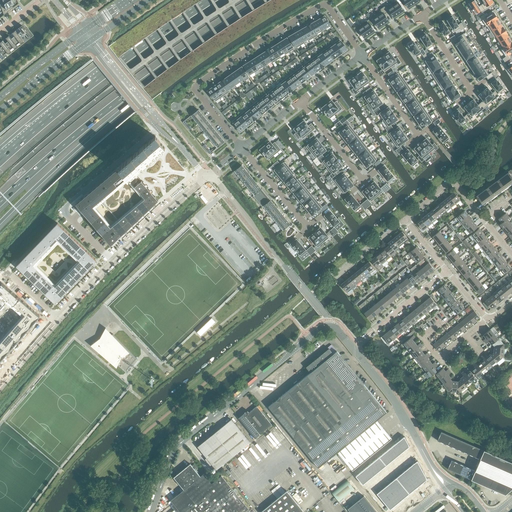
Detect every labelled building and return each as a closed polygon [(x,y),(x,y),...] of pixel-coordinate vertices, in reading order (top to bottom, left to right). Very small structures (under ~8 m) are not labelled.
[(172,0),(159,8),(122,33),(104,46),(85,60),(59,80),(30,104),(0,128),(0,131),(31,105),(60,82),(87,61),(104,48),(105,48),(106,48),(114,59),(123,70),(124,71),(122,72),(106,85),(81,105),(48,131),(14,160),(16,162),(18,164),(55,133),(84,110),(110,89),(127,76),(144,94),(145,96),(144,97),(128,110),(104,130),(76,155),(41,189),(42,190),(78,157),(106,132),(131,111),(163,91),(204,60),(238,37),(276,13),(299,0),(172,0)] [(15,4),(13,0),(10,0),(1,6),(4,15),(12,8),(11,7),(15,4)] [(396,0),(395,0),(391,3),(399,14),(404,11),(396,0)] [(469,3),(469,4),(473,9),(472,9),(473,10),(472,10),(474,14),(475,13),(481,10),(482,12),(483,12),(485,10),(482,5),(479,7),(474,0),(472,2),(472,1),(471,1),(470,2),(469,3)] [(482,0),(484,3),(482,5),(485,10),(494,4),(491,0),(482,0)] [(386,5),(383,7),(387,13),(389,11),(394,18),(399,14),(391,3),(386,6),(386,5)] [(381,10),(376,13),(384,24),(389,21),(384,14),(387,13),(383,7),(380,9),(381,10)] [(376,13),(371,17),(378,28),(384,24),(376,13)] [(486,18),(482,20),(483,20),(486,26),(498,19),(494,13),(486,18)] [(325,16),(320,19),(326,28),(330,25),(328,22),(329,22),(327,19),(325,16)] [(449,17),(447,19),(447,20),(455,32),(460,28),(461,30),(464,28),(461,23),(458,25),(457,24),(457,23),(455,20),(454,20),(452,17),(450,18),(449,17)] [(326,28),(320,19),(316,21),(321,31),(326,28)] [(367,20),(361,23),(369,34),(374,31),(371,26),(373,24),(369,19),(367,21),(367,20)] [(498,19),(486,26),(487,26),(487,27),(490,31),(501,25),(498,20),(497,19),(498,19)] [(321,31),(316,21),(311,24),(317,33),(321,31)] [(441,24),(438,26),(440,29),(442,33),(442,32),(445,36),(451,33),(444,22),(444,23),(443,22),(440,24),(441,24)] [(356,26),(353,28),(357,33),(359,31),(364,38),(369,34),(361,23),(357,27),(356,26)] [(317,33),(311,24),(307,26),(312,36),(317,33)] [(21,31),(18,33),(23,40),(26,37),(27,39),(30,36),(22,25),(19,28),(21,31)] [(501,25),(490,31),(494,37),(505,30),(503,27),(501,25)] [(312,36),(307,26),(302,29),(308,38),(312,36)] [(308,38),(302,29),(298,32),(303,41),(308,38)] [(15,36),(12,38),(17,45),(20,42),(21,44),(24,41),(23,40),(18,33),(16,30),(12,33),(15,36)] [(505,30),(494,37),(496,36),(500,42),(498,43),(508,36),(507,34),(505,30)] [(303,41),(298,32),(295,33),(293,34),(299,44),(303,41)] [(299,44),(293,34),(292,35),(291,35),(289,36),(290,36),(289,37),(294,46),(299,44)] [(423,35),(420,37),(421,38),(420,38),(428,49),(433,46),(430,41),(430,40),(428,37),(426,34),(423,36),(423,35)] [(456,38),(453,40),(454,42),(456,45),(467,38),(464,34),(458,37),(456,38)] [(8,41),(5,43),(10,50),(13,47),(15,49),(18,46),(17,45),(12,38),(9,35),(6,38),(8,41)] [(508,36),(498,43),(501,49),(511,42),(511,41),(511,42),(508,36)] [(294,49),(287,38),(282,41),(290,52),(294,49)] [(467,38),(456,45),(457,46),(459,49),(468,43),(468,44),(469,43),(467,38)] [(343,44),(339,39),(335,42),(343,52),(347,49),(345,46),(343,43),(343,44)] [(0,43),(2,46),(0,47),(0,49),(4,55),(7,52),(9,54),(12,51),(10,50),(5,43),(3,40),(0,42),(0,43)] [(290,52),(282,41),(278,44),(284,53),(285,55),(290,52)] [(343,52),(335,42),(330,45),(338,56),(343,52)] [(411,43),(408,44),(409,45),(411,48),(410,49),(412,52),(413,52),(413,53),(416,57),(421,53),(423,55),(426,53),(424,51),(422,48),(419,50),(416,45),(414,42),(412,44),(411,43)] [(511,42),(501,49),(505,55),(507,54),(510,52),(511,50),(511,42)] [(468,43),(459,49),(462,54),(471,48),(471,47),(470,47),(468,44),(468,43)] [(284,53),(278,44),(274,46),(280,55),(284,53)] [(338,56),(330,45),(326,48),(334,59),(338,56)] [(280,55),(274,46),(270,49),(277,60),(281,57),(280,55)] [(471,48),(462,54),(464,58),(467,57),(469,55),(471,54),(473,52),(475,51),(472,47),(471,47),(471,48)] [(334,59),(326,48),(322,52),(329,62),(334,59)] [(277,60),(270,49),(265,52),(271,61),(272,63),(277,60)] [(271,61),(265,52),(261,55),(267,64),(271,61)] [(329,62),(322,52),(317,55),(325,65),(329,62)] [(385,55),(383,56),(391,67),(397,63),(398,64),(401,62),(397,57),(394,59),(390,52),(386,55),(385,55)] [(267,64),(261,55),(256,57),(262,67),(267,64)] [(325,65),(317,55),(313,58),(320,69),(325,65)] [(426,60),(425,61),(429,67),(438,61),(437,60),(435,56),(434,55),(429,58),(426,60)] [(381,58),(377,61),(379,64),(381,67),(381,66),(385,71),(391,67),(383,56),(382,57),(381,58)] [(470,62),(468,63),(471,67),(479,62),(481,61),(478,56),(476,57),(474,59),(472,60),(470,62)] [(262,67),(256,57),(252,60),(258,69),(262,67)] [(320,69),(313,58),(308,61),(316,72),(320,69)] [(258,69),(252,60),(248,63),(254,72),(258,69)] [(316,72),(308,61),(304,64),(312,75),(316,72)] [(438,61),(429,67),(432,72),(433,73),(442,67),(442,66),(441,66),(438,61)] [(479,62),(471,67),(473,71),(482,66),(479,62)] [(254,72),(248,63),(244,66),(249,75),(254,72)] [(302,66),(298,69),(306,80),(310,76),(302,66)] [(482,66),(473,71),(476,76),(485,70),(482,66)] [(249,78),(242,67),(237,70),(243,79),(245,81),(249,78)] [(432,72),(431,73),(435,79),(445,72),(442,67),(433,73),(432,72)] [(298,69),(294,72),(302,83),(306,80),(298,69)] [(476,76),(478,79),(479,81),(484,78),(486,76),(489,74),(486,69),(485,70),(476,76)] [(243,79),(237,70),(233,73),(239,82),(243,79)] [(294,72),(289,76),(297,86),(302,83),(294,72)] [(357,75),(356,76),(363,87),(369,82),(366,77),(365,74),(364,75),(362,72),(358,74),(357,75)] [(399,72),(389,80),(390,82),(391,83),(393,86),(404,78),(399,72)] [(445,72),(435,79),(439,85),(441,84),(449,78),(448,76),(447,74),(446,72),(445,73),(445,72)] [(239,82),(233,73),(229,76),(235,85),(239,82)] [(235,85),(229,76),(225,79),(231,88),(235,85)] [(289,76),(285,79),(293,90),(297,86),(289,76)] [(354,77),(350,80),(354,87),(352,89),(355,95),(358,92),(357,91),(363,87),(356,76),(354,77),(353,77),(354,77)] [(404,78),(393,86),(395,89),(395,90),(396,90),(397,92),(408,84),(404,78)] [(449,78),(441,84),(443,88),(444,89),(444,90),(453,84),(449,78)] [(493,81),(491,83),(500,93),(505,89),(501,85),(501,84),(499,81),(498,82),(496,79),(495,78),(493,80),(493,81)] [(231,88),(225,79),(221,82),(227,90),(231,88)] [(285,79),(281,83),(282,84),(289,93),(293,90),(285,79)] [(227,90),(221,82),(217,85),(224,95),(228,92),(227,90)] [(281,83),(277,85),(278,87),(285,96),(289,93),(282,84),(281,83)] [(408,84),(397,92),(399,94),(398,94),(399,95),(401,98),(412,90),(408,84)] [(453,84),(444,90),(445,90),(448,95),(448,96),(457,90),(453,84)] [(224,95),(217,85),(212,88),(220,98),(224,95)] [(277,85),(272,89),(280,99),(285,96),(278,87),(277,85)] [(484,90),(483,91),(492,102),(496,98),(499,96),(495,91),(492,93),(488,87),(485,90),(484,90)] [(220,98),(212,88),(208,91),(210,94),(211,97),(212,96),(215,101),(220,98)] [(272,89),(268,92),(276,103),(280,99),(272,89)] [(412,90),(401,98),(403,101),(404,102),(405,104),(416,96),(412,90)] [(457,90),(448,96),(452,101),(458,98),(461,96),(460,94),(458,91),(457,91),(457,90)] [(374,91),(365,97),(369,103),(378,97),(376,94),(376,93),(375,93),(374,91)] [(481,93),(478,95),(483,101),(481,103),(485,108),(488,105),(492,102),(483,91),(481,92),(481,93)] [(274,104),(266,94),(262,97),(263,99),(270,107),(274,104)] [(416,96),(405,104),(406,104),(407,106),(407,107),(408,107),(410,110),(420,102),(416,96)] [(378,97),(369,103),(373,109),(372,110),(375,113),(380,109),(378,106),(382,103),(381,101),(381,100),(380,100),(378,97)] [(270,107),(263,99),(259,102),(266,110),(270,107)] [(470,102),(468,103),(477,113),(476,113),(477,114),(482,110),(485,108),(481,103),(478,105),(473,99),(470,102)] [(266,110),(259,102),(258,100),(254,104),(262,114),(266,110)] [(327,104),(326,104),(335,115),(342,109),(336,101),(334,103),(332,100),(327,104)] [(420,102),(410,110),(412,113),(412,114),(414,116),(413,116),(425,108),(420,102)] [(466,105),(464,107),(469,113),(466,115),(470,120),(473,117),(472,116),(474,115),(476,113),(477,113),(468,103),(467,104),(466,105)] [(262,114),(254,104),(249,107),(258,117),(262,114)] [(335,115),(326,104),(324,106),(323,107),(322,108),(330,118),(335,115)] [(258,117),(249,107),(245,111),(253,121),(258,117)] [(380,109),(375,113),(377,116),(380,113),(384,119),(382,121),(393,113),(392,112),(392,111),(389,107),(382,112),(380,109)] [(425,108),(413,116),(414,116),(415,118),(416,119),(418,122),(429,114),(425,108)] [(198,110),(191,116),(194,120),(202,114),(198,110)] [(455,111),(453,114),(453,115),(455,117),(455,118),(456,119),(458,121),(458,120),(460,123),(465,119),(468,122),(470,120),(466,115),(464,117),(458,110),(456,112),(455,111)] [(253,121),(245,111),(241,114),(249,124),(253,121)] [(393,113),(382,121),(387,127),(385,128),(387,131),(392,127),(390,124),(398,119),(395,115),(394,115),(393,113)] [(202,114),(194,120),(197,124),(205,118),(202,114)] [(249,124),(241,114),(236,118),(245,128),(249,124)] [(429,114),(418,122),(420,125),(420,126),(421,126),(422,128),(433,121),(429,114)] [(205,118),(197,124),(201,128),(208,122),(205,118)] [(245,128),(236,118),(232,121),(236,126),(235,126),(238,129),(240,131),(245,128)] [(299,124),(307,135),(312,131),(315,129),(312,125),(309,127),(304,121),(302,122),(299,124)] [(208,122),(201,128),(204,132),(211,126),(208,122)] [(299,125),(294,129),(297,132),(294,134),(298,139),(301,137),(302,139),(307,135),(299,124),(299,125)] [(342,135),(344,138),(354,130),(350,124),(345,128),(344,128),(342,130),(339,132),(341,135),(341,136),(342,135)] [(211,126),(204,132),(207,136),(215,130),(211,126)] [(434,130),(434,131),(444,143),(449,139),(446,135),(446,134),(441,129),(441,128),(439,126),(438,127),(437,127),(437,128),(435,130),(434,130)] [(392,127),(387,131),(389,134),(388,135),(393,141),(403,133),(401,130),(401,129),(399,127),(394,130),(392,127)] [(215,130),(207,136),(210,140),(218,134),(215,130)] [(348,144),(359,136),(354,130),(344,138),(346,141),(347,142),(348,144)] [(403,133),(393,141),(397,147),(408,139),(406,137),(406,136),(405,136),(403,133)] [(218,134),(210,140),(213,144),(221,138),(218,134)] [(353,150),(363,142),(359,136),(348,144),(348,145),(349,144),(350,146),(350,147),(351,147),(353,150)] [(155,137),(75,204),(81,211),(104,239),(110,245),(119,236),(157,201),(134,172),(137,170),(140,169),(165,148),(155,137)] [(221,138),(213,144),(217,148),(224,142),(221,138)] [(311,152),(321,144),(319,141),(318,141),(317,138),(306,146),(311,152)] [(422,142),(420,143),(429,154),(435,149),(436,150),(438,148),(434,143),(432,145),(426,139),(422,142)] [(270,142),(265,145),(274,156),(281,150),(275,142),(272,144),(270,142)] [(357,156),(368,147),(363,142),(353,150),(355,153),(356,154),(356,153),(357,155),(357,156)] [(418,145),(415,148),(420,155),(417,157),(421,162),(424,159),(423,158),(429,154),(420,143),(419,145),(418,145)] [(323,147),(321,144),(311,152),(316,158),(317,158),(319,160),(324,156),(322,154),(326,150),(324,148),(324,147),(323,147)] [(274,156),(265,145),(264,146),(262,148),(261,148),(262,148),(260,150),(269,160),(270,159),(274,156)] [(362,161),(372,153),(368,147),(357,156),(358,156),(359,158),(359,159),(360,158),(362,161)] [(403,153),(402,154),(404,156),(404,157),(405,157),(409,162),(409,163),(413,166),(418,162),(408,150),(407,150),(406,151),(404,153),(403,153)] [(377,159),(372,153),(362,161),(364,164),(365,165),(367,167),(369,165),(370,165),(372,163),(377,159)] [(327,168),(337,160),(336,158),(333,154),(326,159),(324,156),(319,160),(321,163),(322,162),(327,168)] [(338,161),(337,160),(327,168),(331,174),(329,175),(332,179),(337,174),(335,171),(342,166),(339,162),(339,161),(338,161)] [(279,176),(290,167),(285,162),(275,170),(277,172),(276,172),(277,173),(279,176)] [(237,175),(245,169),(242,165),(234,171),(237,175)] [(380,169),(379,169),(380,169),(379,170),(389,182),(395,178),(391,174),(392,174),(391,173),(386,168),(387,168),(386,167),(384,165),(383,166),(382,167),(383,167),(380,169)] [(284,182),(293,175),(294,173),(290,167),(279,176),(282,179),(282,180),(282,179),(284,181),(284,182)] [(511,168),(507,172),(508,173),(476,196),(482,204),(511,182),(511,168)] [(241,179),(248,173),(245,169),(237,175),(241,179)] [(338,187),(349,179),(346,176),(347,176),(346,175),(346,176),(344,173),(343,174),(341,171),(337,174),(332,179),(338,187)] [(244,183),(251,177),(248,173),(241,179),(244,183)] [(289,187),(297,180),(293,175),(284,182),(286,183),(286,184),(289,187)] [(247,187),(255,181),(251,177),(244,183),(247,187)] [(294,193),(304,185),(299,178),(297,180),(289,187),(291,190),(292,191),(293,192),(293,193),(294,193)] [(351,182),(349,179),(338,187),(343,193),(353,185),(351,183),(352,183),(351,182)] [(251,191),(258,185),(255,181),(247,187),(251,191)] [(370,185),(368,186),(377,197),(383,192),(379,187),(377,184),(376,184),(374,182),(370,185)] [(259,191),(261,189),(258,185),(251,191),(254,195),(255,194),(257,193),(259,191)] [(298,198),(308,190),(304,185),(294,193),(295,195),(296,196),(296,195),(298,198)] [(377,197),(368,186),(367,188),(366,188),(363,191),(365,194),(364,195),(367,197),(371,201),(377,197)] [(303,204),(313,196),(308,190),(298,198),(300,201),(301,202),(303,204),(302,204),(302,205),(303,204)] [(449,195),(455,204),(460,200),(454,192),(451,195),(450,194),(449,195)] [(346,198),(345,199),(347,201),(348,202),(352,207),(352,208),(353,208),(356,211),(361,207),(351,194),(350,195),(349,195),(349,196),(347,198),(346,198)] [(451,208),(455,204),(449,195),(448,196),(448,195),(447,196),(448,197),(445,200),(451,208)] [(307,210),(318,201),(313,196),(303,204),(304,206),(305,207),(307,210)] [(266,210),(274,204),(270,200),(268,202),(266,204),(264,205),(263,206),(266,210)] [(446,211),(451,208),(445,200),(442,202),(441,201),(439,202),(440,203),(439,203),(446,211)] [(322,207),(318,201),(307,210),(310,212),(310,213),(312,215),(315,213),(315,214),(318,212),(317,211),(322,207)] [(446,211),(439,203),(439,204),(438,203),(437,204),(438,205),(435,207),(442,215),(446,211)] [(270,214),(277,208),(274,204),(266,210),(270,214)] [(437,219),(442,215),(435,207),(432,210),(431,209),(430,210),(431,210),(430,211),(437,219)] [(273,218),(280,212),(277,208),(270,214),(273,218)] [(437,219),(430,211),(429,210),(428,211),(429,212),(426,215),(432,223),(437,219)] [(330,211),(329,212),(326,214),(326,215),(325,216),(328,220),(334,226),(339,221),(337,220),(338,219),(337,219),(332,214),(333,214),(332,213),(330,211)] [(460,221),(468,215),(464,211),(457,217),(460,221)] [(276,222),(284,216),(280,212),(273,218),(276,222)] [(506,213),(498,219),(502,223),(509,217),(506,213)] [(428,227),(432,223),(426,215),(423,218),(422,216),(421,217),(421,218),(428,227)] [(464,225),(471,219),(468,215),(460,221),(464,225)] [(279,226),(287,220),(284,216),(276,222),(279,226)] [(502,223),(500,224),(503,229),(511,223),(510,222),(511,221),(511,220),(509,217),(502,223)] [(428,227),(421,218),(421,219),(420,218),(419,219),(420,220),(416,223),(423,231),(428,227)] [(467,229),(474,223),(471,219),(464,225),(467,229)] [(290,224),(287,220),(279,226),(283,230),(290,224)] [(58,223),(17,265),(55,302),(56,302),(58,300),(62,296),(63,294),(67,290),(69,289),(72,285),(74,283),(78,279),(83,274),(83,273),(85,272),(94,262),(96,260),(58,223)] [(474,223),(467,229),(470,233),(478,227),(474,223)] [(511,224),(511,223),(503,229),(506,233),(511,228),(511,224)] [(316,231),(315,232),(323,242),(329,238),(321,228),(317,231),(317,230),(316,231)] [(479,228),(471,234),(475,239),(482,233),(479,228)] [(400,233),(397,235),(403,243),(408,239),(402,231),(402,232),(401,231),(400,231),(399,232),(400,233)] [(436,241),(443,236),(439,231),(433,236),(436,241)] [(323,242),(315,232),(313,233),(313,234),(309,237),(311,240),(313,243),(318,247),(323,242)] [(482,233),(475,239),(478,243),(485,237),(482,233)] [(393,238),(392,239),(399,247),(403,243),(397,235),(394,238),(393,237),(392,238),(393,238)] [(439,245),(446,240),(443,236),(436,241),(439,245)] [(485,237),(478,243),(481,247),(489,241),(485,237)] [(391,240),(388,243),(389,245),(394,251),(399,247),(392,239),(391,238),(390,239),(391,240)] [(301,256),(307,252),(306,250),(300,244),(300,243),(296,239),(295,240),(295,241),(292,243),(292,242),(292,243),(291,244),(293,246),(292,246),(293,247),(297,252),(298,253),(298,252),(301,256)] [(443,249),(449,244),(446,240),(439,245),(443,249)] [(489,241),(481,247),(484,250),(492,244),(489,241)] [(449,244),(443,249),(446,253),(452,247),(449,244)] [(492,244),(484,250),(488,254),(495,248),(492,244)] [(385,246),(384,247),(385,248),(384,248),(391,256),(396,252),(394,251),(389,245),(386,247),(385,246)] [(412,258),(420,251),(421,250),(420,249),(419,250),(416,247),(408,253),(412,258)] [(453,249),(447,254),(451,259),(457,254),(459,252),(455,247),(453,249)] [(383,250),(380,252),(386,260),(391,256),(384,248),(384,249),(383,248),(382,249),(383,250)] [(495,248),(488,254),(491,258),(498,252),(495,248)] [(420,251),(412,258),(416,263),(424,256),(421,253),(422,252),(421,251),(421,252),(420,251)] [(376,254),(375,255),(375,256),(382,264),(386,260),(380,252),(377,255),(376,254)] [(498,252),(491,258),(494,262),(501,256),(498,252)] [(457,254),(451,259),(454,263),(460,258),(457,254)] [(374,257),(370,260),(377,268),(379,271),(384,267),(382,264),(375,256),(374,256),(373,256),(374,257)] [(501,256),(494,262),(497,266),(505,260),(501,256)] [(460,258),(454,263),(457,267),(463,262),(460,258)] [(505,260),(497,266),(500,270),(508,264),(505,260)] [(365,263),(364,264),(364,265),(370,273),(371,273),(375,269),(369,261),(366,264),(365,263)] [(463,262),(457,267),(460,271),(467,266),(463,262)] [(425,266),(431,272),(434,269),(429,263),(425,266)] [(500,270),(500,271),(503,275),(511,268),(508,264),(500,270)] [(363,267),(360,269),(366,277),(367,279),(372,275),(370,273),(364,265),(363,265),(362,266),(363,267)] [(427,275),(431,272),(425,266),(421,269),(427,275)] [(467,266),(460,271),(463,275),(470,270),(467,266)] [(355,271),(354,272),(355,272),(354,272),(361,281),(366,277),(360,269),(356,272),(355,271)] [(423,279),(427,275),(421,269),(417,272),(423,279)] [(470,270),(463,275),(467,279),(473,274),(470,270)] [(353,274),(350,277),(356,285),(361,281),(354,272),(354,273),(353,272),(352,273),(353,274)] [(419,282),(423,279),(417,272),(413,275),(419,282)] [(419,282),(413,275),(413,276),(412,274),(408,277),(414,284),(417,281),(418,283),(419,282)] [(473,274),(467,279),(470,283),(476,278),(473,274)] [(346,278),(345,279),(345,280),(352,288),(356,285),(350,277),(347,279),(346,278)] [(409,287),(414,284),(408,277),(404,281),(409,287)] [(476,278),(470,283),(473,287),(479,282),(476,278)] [(344,282),(341,285),(347,292),(352,288),(345,280),(345,281),(344,280),(343,281),(344,282)] [(406,290),(409,287),(404,281),(400,284),(406,290)] [(2,282),(0,284),(0,360),(39,316),(10,290),(2,282)] [(479,282),(473,287),(476,291),(483,285),(479,282)] [(402,293),(406,290),(400,284),(396,287),(402,293)] [(441,294),(448,288),(445,284),(437,290),(441,294)] [(483,285),(476,291),(479,294),(486,289),(483,285)] [(505,285),(501,288),(507,296),(511,292),(505,285)] [(398,297),(402,293),(396,287),(392,290),(398,297)] [(444,298),(451,292),(448,288),(441,294),(444,298)] [(501,288),(497,292),(503,299),(507,296),(501,288)] [(394,300),(398,297),(392,290),(388,294),(394,300)] [(447,302),(455,296),(451,292),(444,298),(447,302)] [(497,292),(493,295),(499,302),(503,299),(497,292)] [(390,303),(394,300),(388,294),(384,297),(390,303)] [(493,295),(489,298),(495,305),(499,302),(493,295)] [(450,306),(458,300),(455,296),(447,302),(450,306)] [(388,304),(390,303),(384,297),(381,300),(386,306),(388,304)] [(426,300),(432,307),(436,304),(430,297),(426,300)] [(489,298),(485,301),(487,304),(489,307),(491,309),(495,305),(489,298)] [(382,309),(386,306),(381,300),(377,303),(382,309)] [(428,311),(432,307),(426,300),(422,303),(423,304),(428,311)] [(461,304),(458,300),(450,306),(454,310),(461,304)] [(378,313),(382,309),(377,303),(372,306),(378,313)] [(424,314),(428,311),(423,304),(422,303),(418,307),(424,314)] [(461,304),(454,310),(457,314),(464,308),(461,304)] [(374,316),(378,313),(372,306),(369,309),(374,316)] [(420,317),(424,314),(418,307),(414,310),(420,317)] [(370,319),(374,316),(369,309),(364,313),(369,320),(370,319)] [(416,320),(420,317),(414,310),(410,313),(416,320)] [(470,314),(476,320),(479,317),(474,311),(470,314)] [(412,324),(416,320),(410,313),(406,316),(412,324)] [(477,322),(476,320),(470,314),(465,318),(471,325),(473,323),(474,325),(477,322)] [(408,327),(412,324),(406,316),(402,320),(408,327)] [(465,329),(471,325),(465,318),(460,323),(465,329)] [(404,330),(408,327),(402,320),(399,323),(404,330)] [(401,333),(404,330),(399,323),(395,326),(401,333)] [(467,331),(465,329),(460,323),(454,328),(460,334),(463,331),(464,333),(467,331)] [(396,337),(401,333),(395,326),(391,329),(396,337)] [(137,359),(113,334),(111,336),(105,330),(106,328),(102,335),(102,334),(97,340),(97,341),(91,345),(91,346),(94,344),(127,373),(131,369),(129,371),(128,370),(137,359)] [(455,337),(460,334),(454,328),(449,332),(456,340),(457,339),(455,337)] [(393,340),(396,337),(391,329),(387,332),(393,340)] [(486,338),(483,340),(485,342),(494,334),(490,329),(483,335),(486,338)] [(388,343),(393,340),(387,332),(382,336),(383,337),(388,343)] [(454,341),(456,340),(449,332),(444,335),(450,342),(452,340),(454,341)] [(494,334),(485,342),(486,344),(489,342),(491,344),(499,338),(498,338),(495,334),(494,334)] [(408,348),(415,342),(412,339),(415,337),(413,335),(404,343),(408,348)] [(445,346),(450,342),(444,335),(439,340),(446,348),(446,347),(445,346)] [(491,344),(488,347),(490,348),(493,345),(494,347),(499,348),(504,344),(499,338),(491,344)] [(444,350),(446,348),(439,340),(433,345),(438,351),(442,348),(444,350)] [(411,353),(421,345),(420,343),(417,345),(415,342),(408,348),(411,353)] [(332,344),(328,347),(329,348),(333,354),(337,351),(332,344)] [(494,347),(494,353),(499,353),(501,356),(502,357),(505,355),(503,354),(507,354),(507,348),(504,347),(503,345),(504,344),(499,348),(494,347)] [(415,357),(422,352),(420,349),(422,346),(421,345),(411,353),(415,357)] [(333,354),(329,348),(306,366),(311,372),(269,406),(318,467),(338,451),(352,469),(391,438),(377,419),(386,412),(337,351),(333,354)] [(489,351),(488,352),(490,354),(496,362),(499,365),(505,361),(502,357),(501,356),(499,353),(494,353),(492,354),(490,351),(489,351)] [(419,362),(429,354),(427,352),(425,354),(422,352),(415,357),(419,362)] [(423,367),(430,361),(427,358),(430,356),(429,354),(419,362),(423,367)] [(485,354),(483,355),(491,365),(495,362),(496,362),(490,354),(487,357),(485,354)] [(484,359),(481,362),(487,369),(491,365),(483,355),(482,357),(484,359)] [(427,371),(436,364),(435,362),(432,364),(430,361),(423,367),(427,371)] [(476,362),(474,363),(482,373),(483,372),(486,369),(487,369),(481,362),(478,364),(476,362)] [(474,367),(471,370),(477,377),(482,373),(474,363),(472,364),(474,367)] [(436,364),(427,371),(431,376),(438,371),(435,367),(438,365),(436,364)] [(443,368),(436,374),(440,379),(450,371),(448,369),(445,371),(443,368)] [(450,371),(440,379),(443,383),(443,384),(451,378),(451,377),(448,375),(451,372),(450,371)] [(465,371),(463,372),(471,382),(471,381),(472,383),(474,384),(476,383),(477,381),(477,379),(476,378),(470,371),(467,373),(465,371)] [(463,376),(460,378),(460,379),(467,386),(466,385),(471,382),(463,372),(461,373),(463,376)] [(451,378),(443,384),(448,390),(452,386),(452,381),(451,380),(454,377),(454,376),(453,375),(451,377),(451,378)] [(458,382),(457,387),(461,391),(467,386),(460,379),(460,378),(458,376),(457,377),(460,381),(458,382)] [(452,386),(448,390),(449,389),(451,391),(458,392),(460,390),(461,391),(457,387),(458,382),(452,381),(452,386)] [(268,419),(257,406),(249,412),(248,411),(239,418),(255,438),(268,427),(272,424),(268,419)] [(216,469),(250,442),(232,419),(216,432),(210,436),(208,438),(203,442),(198,446),(216,469)] [(511,488),(511,462),(441,431),(437,440),(480,459),(478,464),(475,470),(452,460),(448,469),(505,494),(511,488)] [(404,436),(356,476),(363,485),(410,447),(404,436)] [(418,461),(377,494),(390,510),(428,479),(418,461)] [(243,511),(248,508),(222,475),(212,483),(204,473),(201,476),(190,464),(180,472),(178,473),(174,477),(184,489),(171,500),(172,500),(173,502),(174,503),(171,505),(177,511),(243,511)] [(304,511),(287,491),(261,511),(304,511)] [(350,511),(377,511),(364,496),(348,508),(350,511)]
